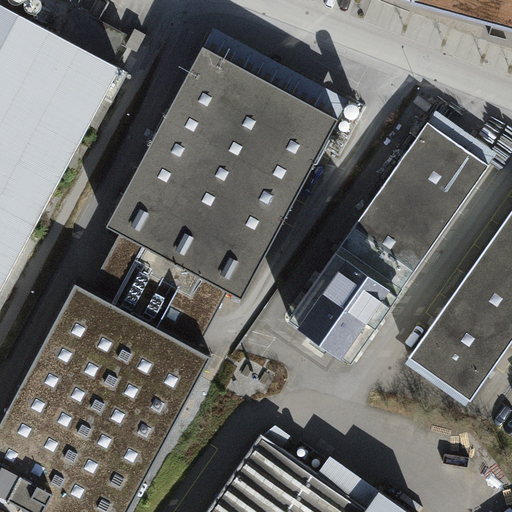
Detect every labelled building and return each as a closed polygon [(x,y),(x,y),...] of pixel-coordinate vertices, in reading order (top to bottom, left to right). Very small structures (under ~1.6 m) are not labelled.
[(511,0),(390,0),(405,5),(511,34),(511,0)] [(0,255),(107,68),(0,7),(0,255)] [(345,103),(202,27),(96,224),(117,235),(223,291),(240,300),(345,103)] [(138,52),(146,35),(135,30),(127,46),(138,52)] [(488,166),(428,124),(292,320),(352,361),(488,166)] [(511,211),(408,360),(471,404),(511,345),(511,211)] [(117,235),(87,290),(193,347),(223,291),(117,235)] [(87,290),(70,281),(0,411),(0,508),(7,511),(26,511),(28,509),(33,511),(119,511),(205,353),(193,347),(87,290)] [(415,511),(327,451),(315,469),(259,430),(199,511),(415,511)]
